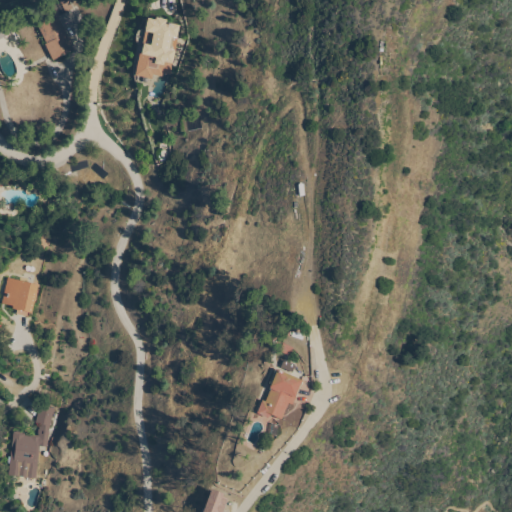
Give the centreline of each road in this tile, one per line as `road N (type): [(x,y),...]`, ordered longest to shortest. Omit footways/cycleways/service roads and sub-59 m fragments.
road 1 (residential): [(88,131),(119,152),(140,182),(117,274),(123,314),(142,353),(149,511),(245,511),(326,405),(317,329)]
road 2 (residential): [(0,140),(45,163),(82,144),(124,0)]
